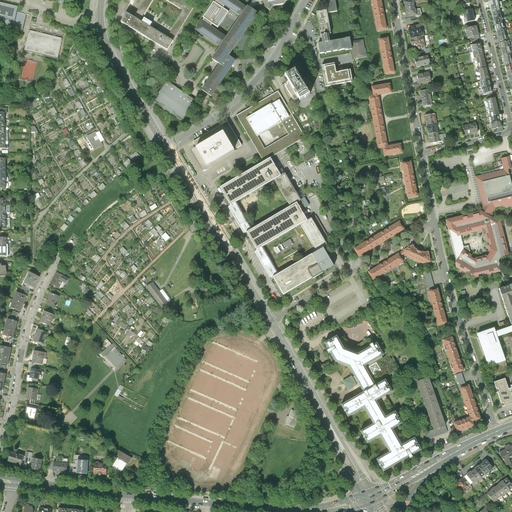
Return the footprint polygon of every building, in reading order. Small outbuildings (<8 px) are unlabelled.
[(0,0),(0,25),(23,31),(27,15),(17,12),(18,8),(0,3),(0,0)] [(144,2),(142,4),(135,16),(134,18),(127,13),(121,22),(127,26),(129,27),(128,27),(167,50),(169,48),(176,36),(177,35),(182,27),(193,8),(179,0),(144,0),(145,0),(144,2)] [(201,20),(193,31),(219,48),(211,59),(218,64),(201,89),(212,96),(234,63),(236,61),(229,57),(258,14),(247,6),(246,7),(236,0),(215,0),(214,2),(213,1),(202,17),(203,18),(202,20),(201,20)] [(258,0),(260,1),(263,1),(264,9),(270,12),(273,7),(284,5),(287,0),(286,0),(258,0)] [(324,0),(327,10),(327,13),(337,12),(335,0),(324,0)] [(371,0),(376,31),(386,29),(385,21),(382,4),(380,0),(371,0)] [(412,0),(406,0),(403,1),(405,9),(414,7),(412,0)] [(414,7),(405,9),(407,17),(415,15),(415,17),(421,16),(420,9),(415,10),(414,7)] [(351,42),(350,38),(330,42),(329,34),(331,34),(327,13),(327,10),(316,12),(322,43),(318,44),(320,54),(339,51),(351,49),(353,59),(366,57),(363,39),(351,42)] [(472,10),(462,12),(464,23),(474,21),(472,10)] [(419,26),(408,28),(410,39),(422,36),(419,26)] [(476,27),(465,29),(467,39),(473,38),(478,36),(476,27)] [(63,38),(29,30),(27,39),(24,52),(58,59),(63,38)] [(422,36),(410,39),(413,50),(424,47),(422,36)] [(388,37),(378,39),(385,74),(394,73),(393,64),(389,46),(388,37)] [(483,51),(481,45),(480,45),(475,46),(472,47),(474,53),(483,51)] [(484,57),(483,51),(474,53),(475,59),(484,57)] [(428,56),(415,59),(417,68),(430,64),(428,56)] [(485,63),(484,57),(475,59),(477,65),(485,63)] [(334,63),(321,66),(325,87),(353,82),(350,70),(339,72),(336,73),(334,63)] [(308,90),(296,70),(290,73),(286,76),(288,80),(298,98),(300,101),(310,95),(308,90)] [(430,73),(417,75),(418,84),(431,83),(430,73)] [(294,99),(298,98),(288,80),(287,82),(287,84),(285,86),(294,99)] [(167,82),(153,102),(182,122),(196,102),(167,82)] [(371,87),(373,97),(378,96),(382,95),(392,93),(390,83),(371,87)] [(429,90),(420,91),(421,99),(430,98),(429,90)] [(270,158),(285,149),(298,142),(301,140),(305,137),(292,115),(294,114),(292,110),(290,111),(278,91),(274,93),(267,97),(263,100),(248,110),(241,113),(236,116),(251,140),(255,147),(258,153),(264,162),(220,188),(220,187),(220,188),(224,195),(225,195),(226,198),(231,206),(229,207),(241,227),(245,233),(246,232),(257,250),(255,251),(267,271),(271,278),(273,277),(277,284),(277,285),(278,285),(279,287),(279,288),(282,293),(283,295),(284,295),(312,278),(312,279),(323,273),(322,272),(333,266),(334,266),(329,258),(328,256),(328,255),(323,247),(327,245),(325,241),(329,238),(316,216),(307,221),(303,213),(301,210),(309,206),(306,200),(305,198),(301,200),(300,199),(295,190),(285,173),(281,176),(277,168),(276,168),(276,167),(275,166),(275,165),(271,158),(270,158)] [(380,104),(378,96),(373,97),(369,97),(378,149),(382,148),(387,148),(385,139),(383,122),(380,104)] [(430,98),(421,99),(422,108),(431,106),(430,98)] [(497,104),(495,98),(493,99),(490,100),(485,101),(487,107),(497,104)] [(498,110),(497,104),(487,107),(488,113),(498,110)] [(499,116),(498,110),(488,113),(489,118),(499,116)] [(302,121),(311,117),(309,111),(299,115),(302,121)] [(435,115),(425,116),(426,125),(436,124),(435,115)] [(501,122),(499,116),(489,118),(491,124),(501,122)] [(227,121),(193,143),(196,148),(192,150),(204,171),(236,153),(234,150),(242,146),(227,121)] [(502,128),(501,122),(491,124),(492,130),(502,128)] [(306,132),(312,130),(308,123),(303,126),(306,132)] [(436,124),(426,125),(427,134),(438,133),(436,124)] [(476,124),(469,125),(471,135),(478,134),(476,124)] [(469,125),(462,127),(464,137),(471,135),(469,125)] [(87,135),(94,149),(103,145),(102,141),(104,140),(99,131),(96,132),(95,131),(87,135)] [(438,133),(427,134),(429,144),(439,142),(438,136),(438,133)] [(387,148),(382,148),(384,157),(402,154),(401,145),(390,147),(387,148)] [(304,157),(307,162),(314,157),(311,152),(304,157)] [(127,156),(122,160),(127,167),(132,163),(127,156)] [(511,184),(511,185),(508,170),(511,169),(510,163),(510,162),(509,157),(501,159),(504,171),(502,171),(496,173),(495,173),(481,176),(478,177),(479,181),(478,181),(477,184),(480,194),(482,196),(484,201),(485,206),(481,212),(446,221),(457,268),(474,278),(479,277),(478,275),(486,273),(487,275),(498,272),(504,282),(505,287),(509,286),(507,281),(501,271),(499,261),(501,257),(508,255),(500,221),(497,221),(493,219),(492,214),(495,208),(502,206),(511,211),(511,208),(511,184)] [(410,159),(400,161),(407,198),(417,196),(415,187),(412,168),(410,159)] [(397,235),(404,230),(399,223),(355,249),(360,257),(368,253),(382,244),(397,235)] [(74,233),(66,244),(71,248),(80,238),(74,233)] [(405,253),(408,257),(414,260),(414,259),(416,260),(416,261),(423,263),(430,262),(428,252),(424,253),(419,251),(414,248),(412,245),(404,251),(405,253)] [(124,246),(120,249),(124,255),(128,252),(124,246)] [(399,254),(398,254),(391,258),(383,263),(388,271),(403,261),(400,256),(399,254)] [(388,271),(383,263),(376,267),(368,272),(373,280),(388,271)] [(69,283),(72,277),(60,270),(54,282),(62,286),(65,280),(69,283)] [(34,272),(28,283),(38,289),(44,277),(34,272)] [(423,275),(428,291),(435,289),(430,273),(423,275)] [(152,283),(147,287),(164,310),(169,305),(152,283)] [(477,334),(492,376),(508,370),(497,337),(511,331),(511,284),(509,286),(505,287),(499,289),(505,307),(511,327),(506,329),(504,325),(502,326),(500,327),(501,330),(495,332),(494,328),(477,334)] [(435,289),(428,291),(437,327),(448,324),(445,315),(440,297),(438,288),(435,289)] [(107,295),(112,298),(116,292),(111,289),(107,295)] [(100,290),(96,294),(100,299),(104,295),(100,290)] [(19,292),(16,299),(27,304),(30,296),(19,292)] [(62,295),(54,292),(49,304),(57,307),(58,305),(56,304),(59,299),(60,299),(62,295)] [(16,299),(13,307),(24,311),(27,304),(16,299)] [(11,317),(17,319),(19,312),(13,310),(11,317)] [(57,313),(47,310),(43,321),(52,325),(57,313)] [(10,318),(8,327),(19,330),(22,321),(10,318)] [(8,327),(5,336),(17,339),(19,330),(8,327)] [(41,328),(37,339),(45,342),(50,331),(41,328)] [(138,334),(143,338),(146,333),(141,330),(138,334)] [(344,336),(338,339),(344,348),(357,354),(376,343),(383,355),(387,353),(376,335),(354,347),(350,345),(344,336)] [(383,472),(421,450),(418,444),(414,437),(409,440),(402,444),(393,429),(400,424),(402,423),(395,411),(394,411),(385,416),(376,401),(385,396),(392,392),(385,380),(383,381),(376,385),(375,384),(366,368),(365,366),(382,356),(384,355),(383,355),(376,343),(357,354),(344,348),(338,339),(337,336),(324,343),(335,362),(349,367),(354,376),(356,379),(358,383),(359,384),(363,392),(354,397),(341,405),(348,417),(364,408),(373,424),(360,431),(363,437),(367,444),(380,436),(389,452),(376,459),(383,472)] [(452,337),(443,340),(449,357),(458,354),(455,345),(452,337)] [(113,343),(101,354),(104,357),(105,356),(117,369),(127,360),(116,349),(118,347),(113,343)] [(3,345),(1,353),(13,356),(15,347),(3,345)] [(37,350),(35,362),(41,363),(45,364),(46,357),(48,357),(49,352),(37,350)] [(1,353),(0,359),(0,361),(11,364),(13,356),(1,353)] [(382,379),(400,369),(391,353),(383,358),(366,368),(375,384),(382,379)] [(458,354),(449,357),(455,373),(463,370),(461,362),(458,354)] [(382,356),(365,366),(366,368),(383,358),(382,356)] [(40,369),(34,367),(32,377),(40,379),(41,373),(43,373),(44,369),(40,369)] [(0,371),(0,380),(8,382),(10,374),(0,371)] [(461,373),(455,375),(459,386),(465,384),(461,373)] [(351,376),(342,381),(348,390),(357,385),(356,384),(358,383),(354,376),(352,378),(351,376)] [(428,378),(417,382),(423,398),(434,394),(431,386),(428,378)] [(505,379),(494,383),(497,389),(498,388),(500,392),(497,392),(499,398),(501,403),(504,402),(505,406),(511,403),(511,400),(511,399),(511,385),(511,386),(511,388),(509,389),(505,379)] [(0,380),(0,389),(6,391),(8,382),(0,380)] [(468,385),(460,388),(466,405),(474,402),(471,393),(468,385)] [(42,388),(31,386),(28,398),(39,400),(42,388)] [(434,394),(423,398),(428,414),(439,410),(438,406),(434,394)] [(385,396),(376,401),(385,416),(394,411),(393,409),(393,408),(388,398),(387,399),(385,396)] [(474,402),(466,405),(470,417),(472,421),(480,419),(477,410),(474,402)] [(40,408),(30,406),(27,417),(37,419),(40,408)] [(300,414),(292,410),(285,426),(293,429),(300,414)] [(439,410),(428,414),(434,430),(445,426),(441,414),(439,410)] [(470,417),(453,423),(456,432),(465,429),(473,426),(472,421),(470,417)] [(400,424),(393,429),(402,444),(409,440),(400,424)] [(447,432),(445,426),(434,430),(424,433),(428,439),(447,432)] [(511,461),(511,443),(498,451),(505,465),(511,461)] [(120,459),(116,467),(125,472),(129,463),(131,464),(135,457),(125,451),(124,452),(121,450),(117,457),(120,459)] [(26,454),(14,451),(11,461),(24,464),(26,454)] [(45,458),(36,457),(34,468),(43,469),(45,458)] [(91,460),(80,459),(79,473),(89,474),(91,460)] [(105,464),(98,463),(97,473),(109,474),(110,461),(105,460),(105,464)] [(486,461),(482,464),(489,473),(493,470),(486,461)] [(55,470),(70,472),(70,463),(56,462),(55,470)] [(482,464),(478,467),(485,477),(489,473),(482,464)] [(478,467),(474,470),(482,480),(485,477),(478,467)] [(474,470),(470,473),(478,483),(482,480),(474,470)] [(470,473),(466,476),(474,486),(478,483),(470,473)] [(470,488),(463,477),(454,484),(461,494),(470,488)] [(511,486),(507,479),(503,482),(510,492),(511,491),(511,486)] [(503,482),(499,485),(506,495),(510,492),(503,482)] [(499,485),(495,489),(502,499),(506,495),(499,485)] [(495,489),(491,492),(498,502),(502,499),(495,489)] [(491,492),(487,495),(494,505),(498,502),(491,492)] [(33,506),(30,505),(30,504),(29,503),(28,503),(27,504),(27,505),(26,506),(25,506),(24,511),(33,511),(33,509),(33,506)]
